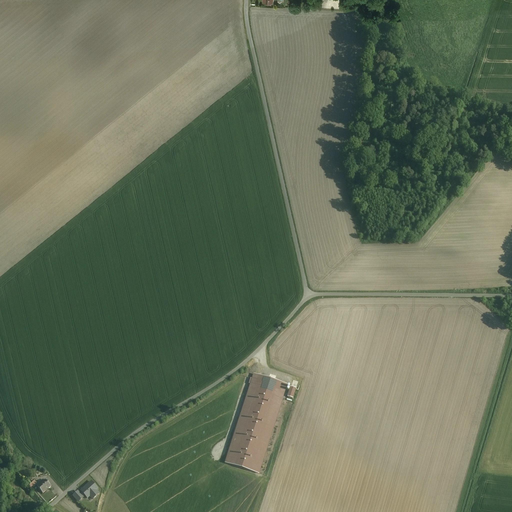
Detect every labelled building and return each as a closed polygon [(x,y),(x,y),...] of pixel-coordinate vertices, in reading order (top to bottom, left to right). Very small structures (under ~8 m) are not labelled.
[(253,374),(225,463),(259,474),(287,385),(253,374)] [(291,388),(287,398),(293,400),(296,390),(291,388)] [(50,487),(45,480),(37,487),(42,493),(50,487)] [(91,482),(81,491),(87,498),(89,496),(92,500),(99,494),(96,491),(97,489),(91,482)] [(82,498),(78,492),(73,496),(78,502),(82,498)]
